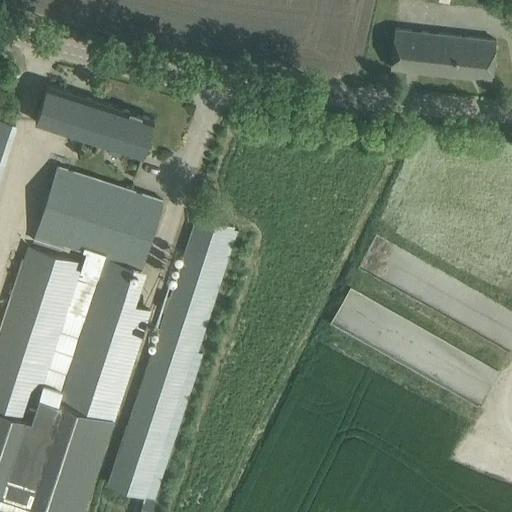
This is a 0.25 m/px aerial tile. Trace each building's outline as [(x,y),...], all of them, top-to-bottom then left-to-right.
[(391,66),(405,68),(492,78),(494,58),(495,39),(394,28),(393,46),(391,66)] [(47,83),(41,102),(35,121),(142,155),(154,117),(47,83)] [(0,171),(16,123),(0,117),(0,171)] [(28,245),(0,333),(0,494),(55,511),(84,511),(95,479),(114,418),(149,310),(131,304),(139,281),(166,200),(57,165),(32,241),(59,250),(62,241),(86,249),(82,262),(58,255),(28,245)] [(166,311),(109,484),(145,495),(155,499),(203,353),(197,351),(237,229),(234,228),(234,226),(199,215),(198,214),(171,296),(165,294),(160,309),(166,311)]
